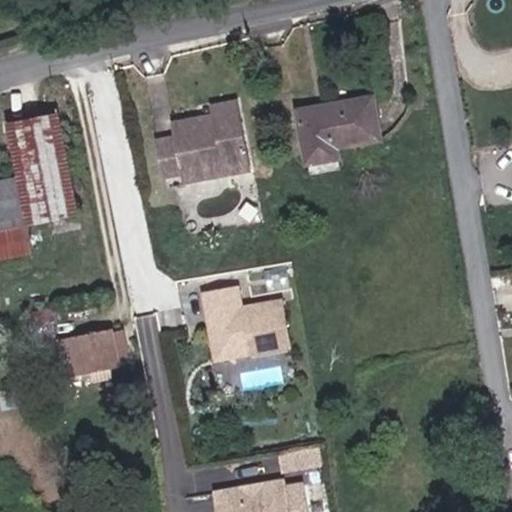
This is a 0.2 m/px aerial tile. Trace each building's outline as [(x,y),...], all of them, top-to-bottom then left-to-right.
[(203,113),(204,123),(180,126),(180,133),(162,135),(168,172),(186,170),(187,179),(257,170),(248,100),(218,103),(219,111),(203,113)] [(382,101),(308,114),(316,168),(344,163),(343,153),(390,145),(382,101)] [(70,240),(93,236),(74,116),(24,122),(33,174),(0,178),(0,261),(36,257),(30,222),(65,215),(70,240)] [(107,245),(93,247),(99,280),(113,278),(107,245)] [(85,248),(91,281),(99,280),(93,247),(85,248)] [(298,350),(291,303),(251,310),(248,289),(213,295),(217,316),(224,315),(226,328),(220,337),(224,362),(248,358),(298,350)] [(121,333),(70,343),(76,379),(128,369),(121,333)] [(283,469),(322,465),(320,447),(281,451),(283,469)] [(308,511),(307,503),(290,506),(289,499),(271,502),(265,508),(252,510),(245,506),(223,509),(223,511),(308,511)]
